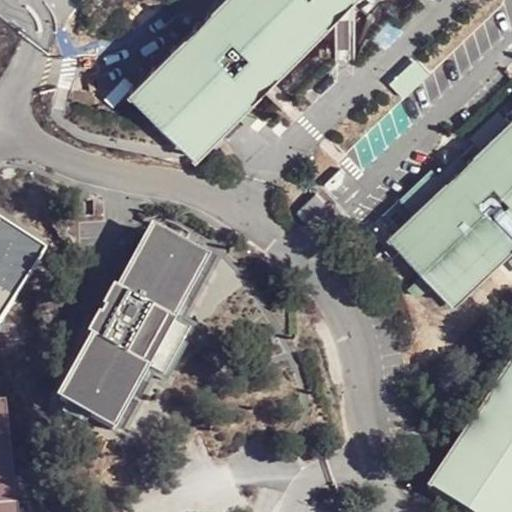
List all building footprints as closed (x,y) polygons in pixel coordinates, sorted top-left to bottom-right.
[(185,155),(189,159),(201,147),(265,82),(346,0),(210,0),(121,91),(173,143),(185,155)] [(511,115),(385,236),(449,304),(511,243),(511,115)] [(313,194),(296,212),(307,222),(324,205),(313,194)] [(176,234),(146,225),(109,293),(105,291),(94,311),(97,314),(94,321),(90,318),(78,339),(83,342),(44,406),(103,435),(107,437),(144,372),(158,381),(184,332),(169,323),(207,251),(176,234)] [(0,312),(37,254),(0,231),(0,312)] [(511,511),(511,356),(422,490),(454,511),(511,511)] [(0,508),(9,507),(0,415),(0,508)]
